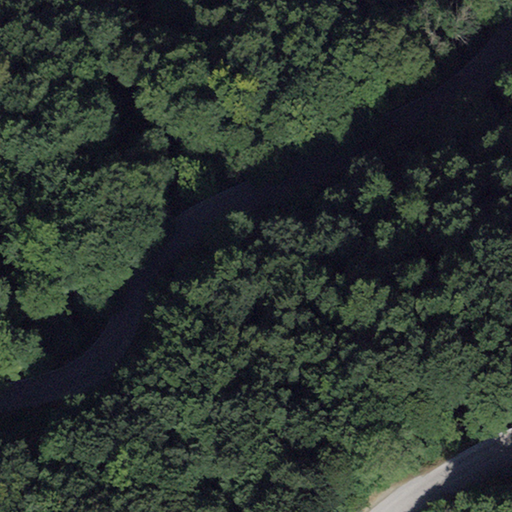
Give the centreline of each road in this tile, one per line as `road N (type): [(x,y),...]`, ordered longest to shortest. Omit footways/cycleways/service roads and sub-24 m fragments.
road 1 (tertiary): [(0,401),(61,385),(103,358),(152,264),(197,224),(431,109),(488,70),(511,41)]
road 2 (tertiary): [(511,437),(403,511)]
